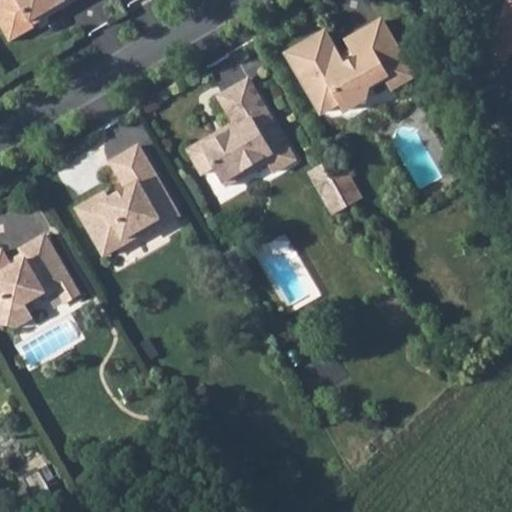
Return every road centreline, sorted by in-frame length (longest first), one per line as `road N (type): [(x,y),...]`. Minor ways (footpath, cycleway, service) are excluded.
road 1 (residential): [(0,136),(237,0)]
road 2 (track): [(430,0),(511,146)]
